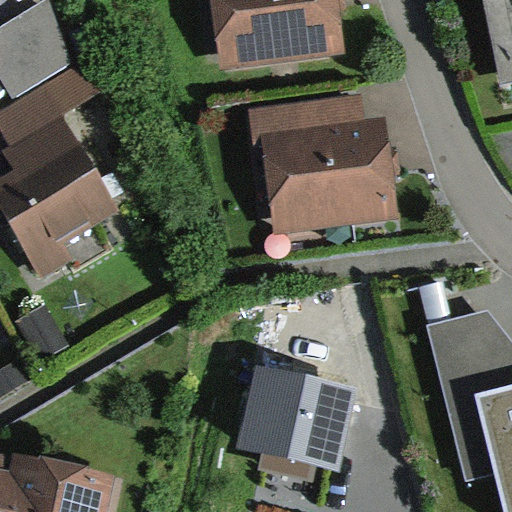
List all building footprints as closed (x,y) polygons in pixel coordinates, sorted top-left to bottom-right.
[(0,117),(0,126),(14,150),(64,122),(115,90),(97,57),(75,71),(48,0),(47,0),(0,31),(0,77),(18,107),(0,117)] [(209,0),(219,74),(348,59),(340,0),(209,0)] [(511,0),(489,0),(507,92),(511,90),(511,0)] [(254,149),(262,148),(273,234),(398,218),(386,126),(363,129),(359,99),(250,113),(254,149)] [(119,217),(64,122),(14,150),(3,156),(14,176),(0,183),(0,216),(39,284),(75,264),(65,247),(119,217)] [(511,511),(511,345),(488,316),(427,330),(468,486),(494,479),(502,511),(511,511)] [(353,391),(257,370),(239,454),(335,474),(353,391)] [(0,511),(104,511),(110,483),(0,462),(0,511)]
